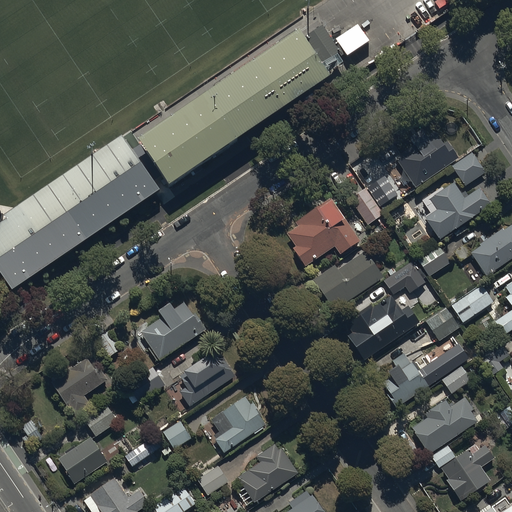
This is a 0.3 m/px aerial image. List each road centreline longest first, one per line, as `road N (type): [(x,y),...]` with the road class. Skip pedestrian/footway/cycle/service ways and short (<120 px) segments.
road 1 (residential): [(203,225),(398,511)]
road 2 (residential): [(203,225),(458,53)]
road 3 (residential): [(0,366),(203,225)]
